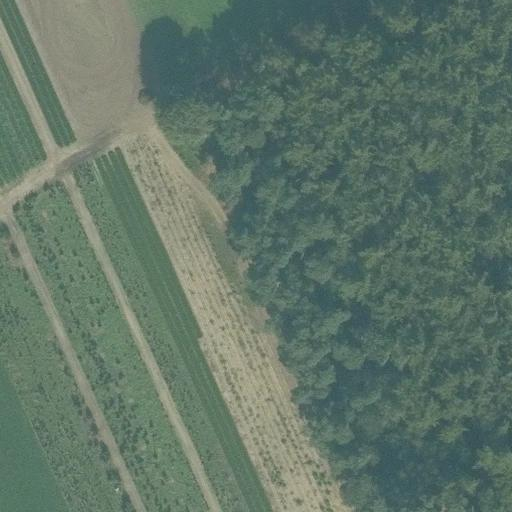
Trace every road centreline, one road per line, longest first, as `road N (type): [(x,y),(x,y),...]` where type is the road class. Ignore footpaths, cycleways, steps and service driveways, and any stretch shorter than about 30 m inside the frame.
road 1 (track): [(355,511),(215,204),(155,143),(146,120)]
road 2 (track): [(511,420),(336,33)]
